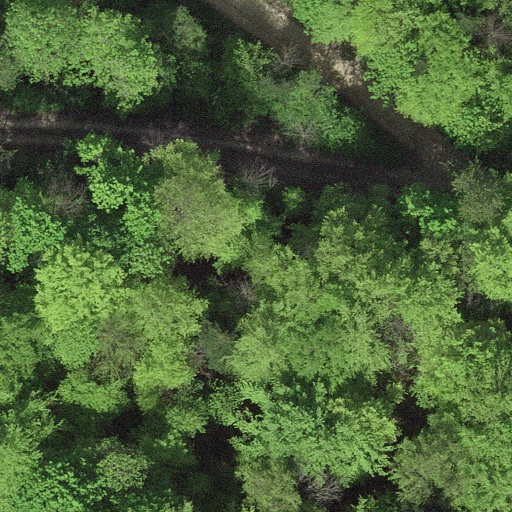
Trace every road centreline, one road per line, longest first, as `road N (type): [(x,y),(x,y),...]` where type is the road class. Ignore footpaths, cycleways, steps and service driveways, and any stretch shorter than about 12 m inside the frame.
road 1 (track): [(0,429),(511,343)]
road 2 (track): [(495,186),(0,135)]
road 3 (track): [(511,194),(344,81),(245,0)]
